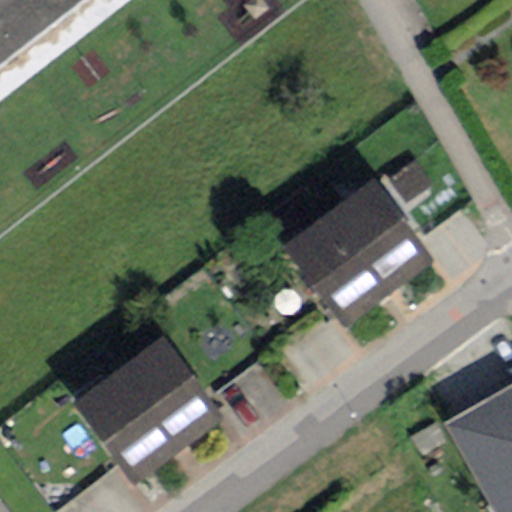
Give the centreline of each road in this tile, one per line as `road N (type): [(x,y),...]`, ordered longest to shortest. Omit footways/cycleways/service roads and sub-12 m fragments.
road 1 (residential): [(511,278),(206,511)]
road 2 (residential): [(378,0),(511,247)]
